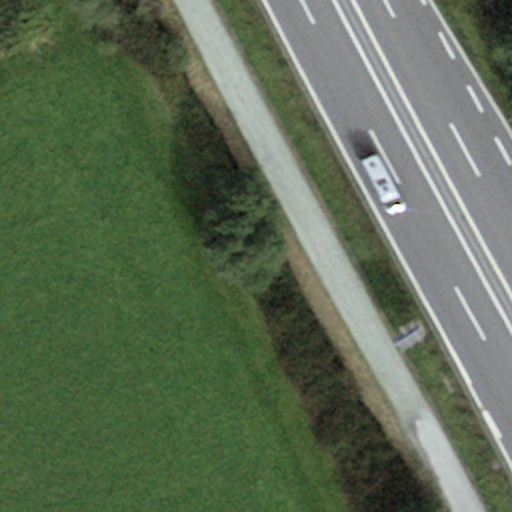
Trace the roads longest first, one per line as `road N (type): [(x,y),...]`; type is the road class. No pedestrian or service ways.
road 1 (track): [(200,0),(458,511)]
road 2 (trunk): [(302,0),(511,382)]
road 3 (trunk): [(511,233),(386,0)]
